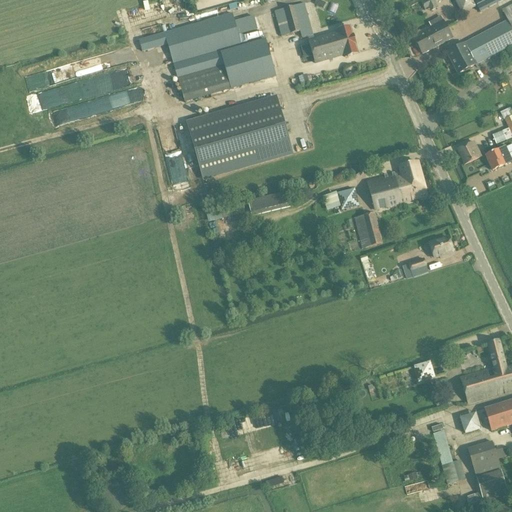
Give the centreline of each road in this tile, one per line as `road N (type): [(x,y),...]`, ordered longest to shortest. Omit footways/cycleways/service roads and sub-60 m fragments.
road 1 (track): [(399,73),(291,105),(286,87),(166,119),(142,111),(0,152)]
road 2 (tertiary): [(511,325),(364,0)]
road 3 (track): [(144,511),(345,453),(450,412)]
